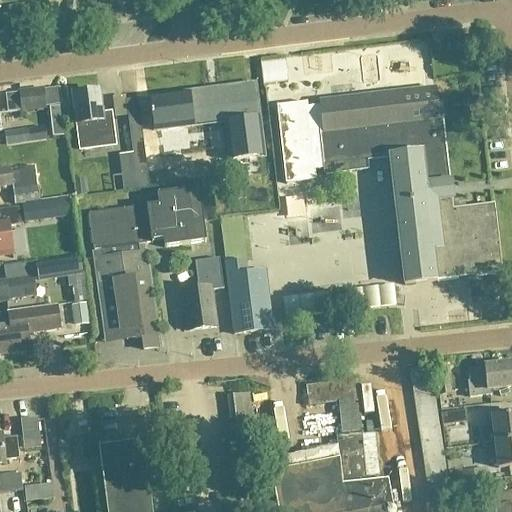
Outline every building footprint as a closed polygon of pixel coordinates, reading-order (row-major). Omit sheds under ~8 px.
[(267,86),(290,86),(290,65),(267,65),(267,86)] [(229,162),(258,158),(264,157),(259,120),(249,121),(245,89),(233,91),(232,89),(229,89),(229,91),(188,97),(187,92),(149,97),(153,134),(192,129),(191,121),(223,117),(229,162)] [(17,94),(19,112),(43,109),(41,91),(17,94)] [(387,161),(396,237),(402,287),(500,276),(492,207),(451,212),(450,203),(451,202),(451,201),(449,202),(448,186),(449,185),(449,184),(441,120),(440,120),(440,123),(437,123),(433,91),(318,104),(318,108),(305,109),(305,104),(304,104),(304,105),(276,108),(276,107),(274,108),(283,186),(285,186),(285,185),(312,182),(314,182),(313,172),(321,171),(322,177),(323,177),(365,172),(366,172),(365,163),(387,161)] [(70,97),(74,127),(78,153),(113,148),(109,121),(101,122),(97,93),(70,97)] [(125,102),(124,102),(126,114),(138,112),(137,100),(125,102)] [(29,145),(29,144),(27,132),(3,135),(5,148),(29,145)] [(131,156),(120,158),(122,178),(133,177),(131,156)] [(0,187),(11,187),(14,207),(38,203),(33,169),(9,172),(8,168),(0,169),(0,187)] [(146,171),(133,172),(135,192),(148,190),(148,185),(146,171)] [(74,201),(86,199),(83,180),(71,182),(74,201)] [(316,205),(317,186),(298,185),(297,204),(316,205)] [(170,249),(205,244),(198,191),(163,195),(170,249)] [(147,208),(138,209),(143,246),(151,245),(151,243),(161,242),(162,250),(170,249),(163,195),(156,196),(157,207),(147,208)] [(40,203),(20,206),(23,224),(43,221),(40,203)] [(0,256),(12,255),(8,228),(20,226),(17,209),(0,211),(0,256)] [(144,250),(143,246),(138,209),(113,212),(118,254),(144,250)] [(93,257),(118,254),(113,212),(87,216),(93,257)] [(157,349),(144,250),(118,254),(93,257),(103,335),(124,332),(125,340),(140,338),(142,351),(157,349)] [(78,257),(33,264),(36,284),(81,277),(78,257)] [(197,291),(181,294),(187,334),(215,330),(210,293),(222,292),(218,261),(193,264),(197,291)] [(224,276),(243,273),(242,261),(222,264),(224,276)] [(269,330),(269,325),(262,271),(243,273),(224,276),(231,335),(269,330)] [(32,280),(9,283),(4,284),(3,281),(0,281),(0,304),(6,304),(6,303),(34,299),(32,280)] [(369,291),(368,314),(399,315),(399,291),(369,291)] [(73,308),(75,328),(88,326),(85,307),(73,308)] [(8,325),(0,325),(0,357),(28,354),(25,337),(58,332),(55,309),(7,316),(8,325)] [(511,365),(483,370),(483,372),(466,374),(469,400),(491,397),(490,393),(511,390),(511,365)] [(450,511),(428,366),(407,371),(428,511),(450,511)] [(448,373),(434,376),(437,398),(450,396),(448,373)] [(306,408),(337,405),(336,404),(357,403),(355,382),(304,387),(306,408)] [(381,390),(371,392),(379,435),(389,433),(381,390)] [(229,438),(233,437),(252,435),(248,396),(224,399),(229,438)] [(279,444),(289,444),(286,402),(277,402),(279,444)] [(439,416),(441,428),(465,425),(463,412),(439,416)] [(511,415),(491,418),(492,430),(481,431),(482,445),(494,444),(494,445),(511,442),(511,415)] [(359,436),(340,438),(334,438),(337,461),(346,511),(382,511),(382,509),(391,507),(385,483),(378,484),(364,485),(359,436)] [(68,439),(70,463),(89,461),(86,437),(68,439)] [(366,440),(368,477),(393,475),(391,438),(366,440)] [(0,495),(7,494),(5,478),(0,478),(0,467),(4,467),(4,463),(18,461),(16,441),(2,443),(2,439),(0,439),(0,495)] [(511,442),(494,445),(497,471),(511,469),(511,442)] [(149,511),(141,447),(97,453),(105,511),(149,511)] [(346,511),(337,461),(268,476),(274,511),(346,511)] [(472,472),(448,475),(449,487),(473,484),(472,472)] [(151,482),(152,497),(165,497),(164,481),(151,482)] [(51,488),(33,490),(34,503),(53,501),(51,488)] [(483,499),(485,511),(511,505),(511,495),(511,493),(483,499)]
